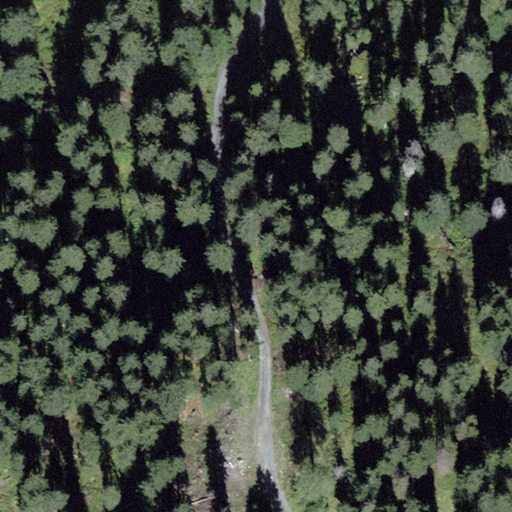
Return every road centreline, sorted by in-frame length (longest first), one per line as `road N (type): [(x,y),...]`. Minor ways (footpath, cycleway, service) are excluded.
road 1 (track): [(217,123),(254,449),(281,511)]
road 2 (track): [(270,0),(217,123)]
